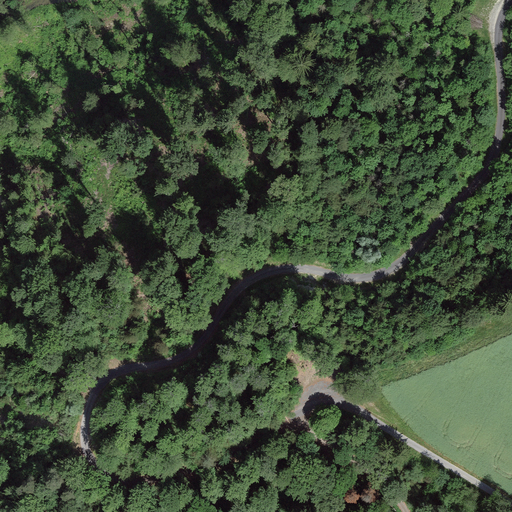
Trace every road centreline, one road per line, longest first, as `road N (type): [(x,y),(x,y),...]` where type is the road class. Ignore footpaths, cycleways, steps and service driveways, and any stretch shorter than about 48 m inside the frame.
road 1 (unclassified): [(510,0),(498,35),(503,107),(493,160),(400,265),(348,281),(293,269),(253,280),(188,355),(100,384),(83,429),(90,462),(115,482),(134,485),(205,469),(328,406),(366,418),(511,507)]
road 2 (track): [(296,416),(402,511)]
